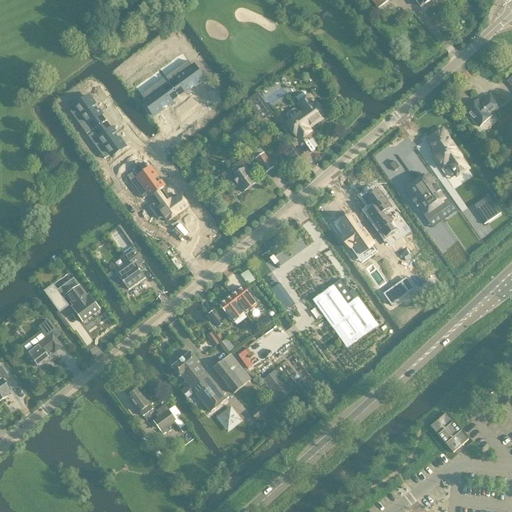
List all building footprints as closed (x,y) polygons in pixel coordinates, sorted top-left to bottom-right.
[(371,0),(378,9),(390,0),(371,0)] [(188,61),(166,78),(178,95),(184,91),(185,93),(204,80),(194,66),(193,67),(188,61)] [(164,79),(141,95),(146,102),(144,103),(154,116),(172,103),(171,101),(177,97),(164,79)] [(247,102),(261,122),(269,116),(255,96),(247,102)] [(499,106),(490,96),(481,105),(477,101),(465,111),(479,127),(491,117),(490,115),(499,106)] [(76,108),(70,112),(87,135),(104,122),(100,116),(102,115),(88,97),(75,106),(76,108)] [(323,117),(325,116),(316,103),(315,103),(312,99),(302,106),(305,110),(300,114),(298,111),(294,110),(288,114),(287,118),(290,121),(287,123),(296,136),(297,136),(300,140),(311,132),(308,128),(315,123),(316,125),(324,119),(323,117)] [(106,124),(88,137),(104,159),(110,155),(112,156),(125,147),(111,128),(110,130),(106,124)] [(227,140),(237,152),(255,138),(245,126),(227,140)] [(443,131),(441,133),(440,131),(433,137),(433,138),(428,141),(432,147),(431,148),(434,152),(433,153),(438,162),(439,161),(443,168),(449,164),(453,170),(452,170),(453,172),(454,172),(455,173),(457,175),(462,172),(467,169),(459,157),(460,156),(455,149),(456,148),(449,139),(448,139),(443,131)] [(283,152),(286,157),(296,150),(292,145),(283,152)] [(274,167),(258,146),(250,152),(266,173),(274,167)] [(395,172),(400,168),(395,161),(390,165),(395,172)] [(239,186),(243,193),(256,183),(252,177),(252,176),(250,173),(250,174),(241,162),(222,176),(227,183),(231,180),(237,187),(239,186)] [(145,164),(127,177),(143,199),(150,195),(151,196),(164,187),(150,168),(149,169),(145,164)] [(422,179),(417,183),(439,214),(453,204),(446,194),(442,196),(440,192),(440,191),(439,192),(436,187),(437,186),(436,186),(429,176),(423,180),(422,179)] [(412,188),(407,192),(413,202),(413,203),(414,202),(418,207),(417,207),(417,208),(418,208),(428,222),(438,214),(439,214),(417,183),(411,187),(412,188)] [(376,189),(363,198),(371,210),(367,213),(381,232),(380,233),(390,246),(409,233),(396,216),(390,220),(384,213),(391,208),(385,199),(384,200),(376,189)] [(167,194),(149,207),(158,220),(163,217),(166,222),(187,206),(180,196),(174,201),(173,199),(171,200),(167,194)] [(479,211),(487,222),(488,223),(501,214),(490,198),(489,198),(482,203),(484,207),(479,211)] [(353,216),(339,225),(345,234),(342,236),(344,240),(348,245),(351,248),(354,246),(360,255),(374,245),(363,230),(364,229),(360,224),(359,224),(353,216)] [(132,266),(118,275),(128,290),(129,290),(145,278),(137,267),(144,262),(134,249),(125,256),(132,266)] [(112,272),(107,276),(116,289),(121,285),(112,272)] [(341,280),(314,299),(348,348),(379,327),(358,297),(353,290),(350,292),(349,292),(341,280)] [(396,292),(387,299),(391,306),(409,293),(401,282),(393,288),(396,292)] [(80,286),(66,296),(74,306),(72,308),(84,323),(100,311),(89,295),(87,297),(80,286)] [(232,297),(246,314),(250,311),(251,312),(255,309),(254,308),(257,305),(244,288),(232,297)] [(57,291),(48,297),(60,313),(69,306),(57,291)] [(234,323),(246,314),(232,297),(220,306),(234,323)] [(224,323),(214,310),(209,314),(219,327),(224,323)] [(41,331),(20,347),(26,354),(27,355),(36,367),(48,358),(45,355),(51,350),(54,354),(62,348),(55,339),(60,336),(48,320),(38,327),(41,331)] [(219,344),(212,333),(207,337),(214,347),(219,344)] [(180,378),(182,377),(189,386),(181,392),(187,399),(195,393),(211,413),(227,400),(197,364),(199,363),(192,354),(191,353),(190,353),(190,354),(173,367),(172,368),(173,369),(180,378)] [(252,381),(231,355),(223,361),(222,362),(215,368),(214,368),(214,369),(235,394),(252,381)] [(1,368),(0,368),(0,399),(1,401),(7,397),(6,396),(10,394),(6,387),(11,384),(1,368)] [(276,370),(263,380),(279,401),(292,391),(276,370)] [(129,397),(143,417),(153,410),(138,390),(129,397)] [(503,401),(495,408),(511,427),(511,391),(502,400),(503,401)] [(182,416),(175,407),(169,400),(156,410),(161,417),(154,422),(163,434),(166,438),(169,436),(165,430),(168,429),(167,427),(175,422),(183,433),(188,430),(179,418),(182,416)] [(261,428),(273,419),(262,405),(251,414),(261,428)] [(453,453),(469,440),(446,414),(431,427),(453,453)]
